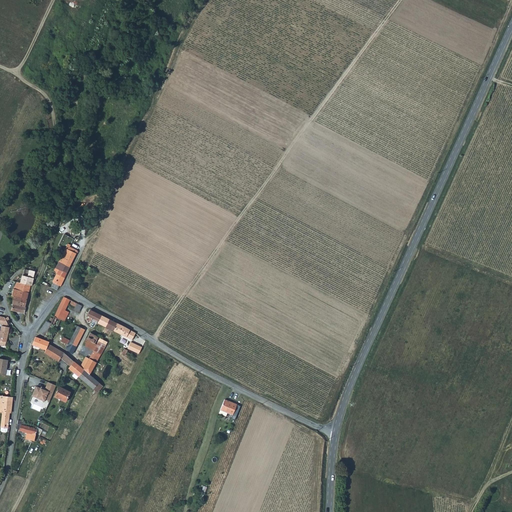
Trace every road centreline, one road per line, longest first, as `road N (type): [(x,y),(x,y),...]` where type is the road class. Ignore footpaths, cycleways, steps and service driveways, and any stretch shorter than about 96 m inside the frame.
road 1 (secondary): [(334,433),(511,25)]
road 2 (track): [(151,341),(402,0)]
road 3 (unclassified): [(334,433),(190,364),(68,292)]
road 4 (track): [(16,74),(45,94),(57,133),(47,183),(55,227),(31,290),(28,334)]
road 5 (track): [(84,245),(105,222),(182,41),(210,0)]
road 6 (track): [(471,509),(348,472),(343,453),(332,451)]
road 7 (unclassified): [(28,334),(0,490)]
